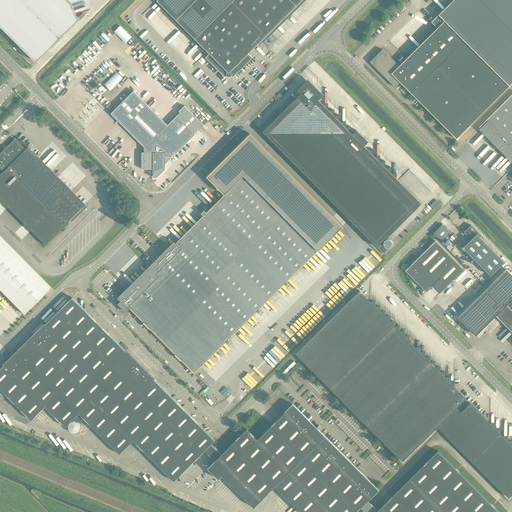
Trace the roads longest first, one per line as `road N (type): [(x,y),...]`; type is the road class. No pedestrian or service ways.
road 1 (unclassified): [(291,362),(224,426),(78,276)]
road 2 (unclassified): [(511,398),(390,273),(471,182)]
road 3 (tertiary): [(153,208),(328,37)]
road 4 (tertiary): [(153,208),(0,52)]
road 5 (unclassified): [(471,182),(328,37)]
road 6 (unknown): [(57,109),(80,71),(114,44),(167,90)]
